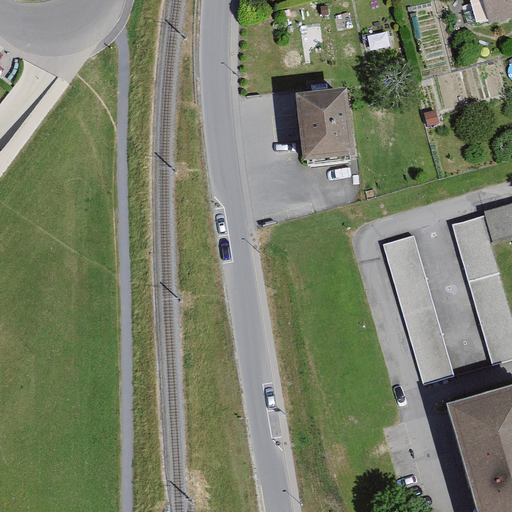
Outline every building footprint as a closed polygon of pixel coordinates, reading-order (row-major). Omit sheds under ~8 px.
[(511,0),(481,0),(490,28),(511,22),(511,0)] [(351,91),(306,96),(313,159),(359,154),(351,91)] [(511,309),(484,215),(456,223),(497,361),(511,357),(511,309)] [(417,236),(388,245),(432,386),(461,377),(417,236)] [(511,511),(511,393),(464,408),(495,511),(511,511)]
